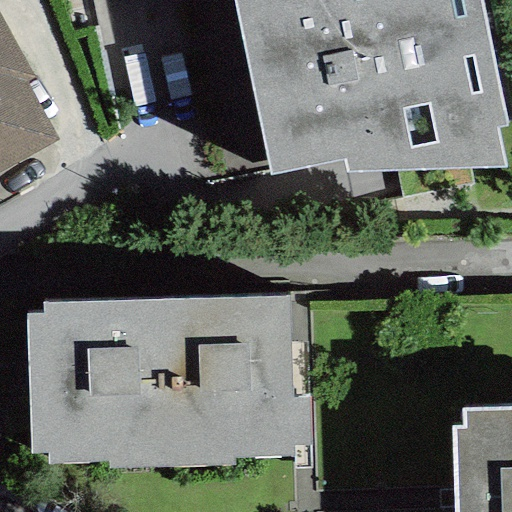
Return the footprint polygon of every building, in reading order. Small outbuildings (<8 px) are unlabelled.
[(234,0),(271,176),(345,160),(347,174),(503,168),(495,129),(507,127),(480,0),(234,0)] [(0,172),(57,141),(26,83),(34,78),(0,19),(0,172)] [(289,297),(168,301),(174,468),(234,466),(234,459),(292,457),(293,447),(310,445),(309,398),(293,397),(289,297)] [(105,470),(174,468),(168,301),(39,301),(40,313),(24,314),(29,455),(47,454),(47,465),(105,464),(105,470)] [(452,429),(458,511),(511,511),(511,406),(463,408),(464,429),(452,429)]
